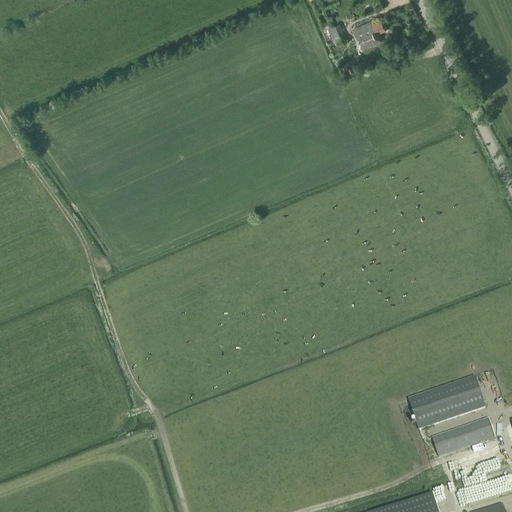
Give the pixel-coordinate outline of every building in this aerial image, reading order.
[(378,33),(385,30),(382,20),(374,23),(373,21),(353,29),(361,50),(382,42),(378,33)] [(338,44),(346,40),(340,23),(331,26),(328,28),(334,45),(338,44)] [(486,408),(475,377),(408,399),(418,431),(486,408)] [(495,439),(489,419),(432,438),(438,458),(495,439)] [(464,462),(452,467),(456,476),(468,471),(464,462)] [(494,481),(491,470),(461,478),(464,489),(494,481)] [(438,511),(433,496),(379,511),(438,511)]
